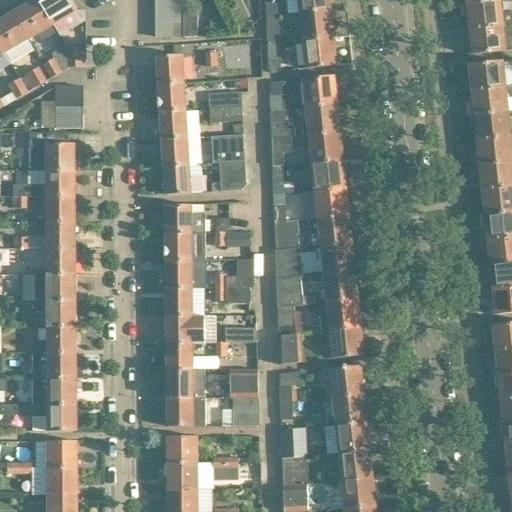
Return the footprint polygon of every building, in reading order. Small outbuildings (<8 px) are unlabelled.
[(30,40),(54,26),(38,0),(35,0),(14,13),(30,40)] [(79,11),(72,0),(38,0),(54,26),(79,11)] [(183,0),(157,0),(158,11),(183,10),(183,0)] [(298,0),(300,13),(332,10),(331,0),(298,0)] [(511,11),(503,12),(502,1),(464,5),(466,21),(469,20),(471,30),(511,24),(511,11)] [(158,11),(158,23),(183,23),(183,10),(158,11)] [(183,38),(198,38),(198,10),(183,10),(183,23),(183,38)] [(303,41),(335,37),(332,10),(300,13),(303,41)] [(0,45),(6,55),(30,40),(14,13),(0,21),(0,45)] [(158,23),(158,38),(183,38),(183,23),(158,23)] [(511,24),(471,30),(472,38),(468,39),(469,55),(489,53),(507,51),(511,50),(511,24)] [(280,26),(268,26),(269,44),(281,43),(280,26)] [(306,69),(338,66),(335,37),(303,41),(306,69)] [(270,61),(279,61),(282,61),(281,43),(269,44),(270,61)] [(6,55),(0,45),(0,71),(11,65),(6,55)] [(71,52),(70,52),(71,68),(83,68),(87,68),(87,52),(83,52),(71,52)] [(218,52),(207,53),(208,68),(219,67),(218,52)] [(182,55),(178,56),(158,57),(160,85),(184,83),(182,55)] [(62,73),(54,59),(44,65),(52,79),(62,73)] [(474,91),(508,87),(505,61),(466,65),(468,82),(473,82),(474,91)] [(37,88),(47,82),(39,68),(29,74),(37,88)] [(303,80),(306,108),(338,105),(335,76),(303,80)] [(10,85),(18,99),(28,93),(20,79),(10,85)] [(184,83),(160,85),(161,112),(186,111),(184,83)] [(474,91),(474,99),(470,100),(472,116),(510,112),(511,112),(509,99),(511,98),(511,86),(508,87),(507,87),(474,91)] [(57,101),(83,101),(83,87),(57,87),(57,101)] [(211,109),(243,107),(242,93),(210,95),(211,109)] [(283,94),(271,94),(272,111),(284,110),(283,94)] [(57,115),(83,115),(83,101),(57,101),(57,103),(57,115)] [(42,103),(42,107),(42,129),(58,129),(57,115),(57,103),(42,103)] [(341,132),(338,105),(306,108),(309,136),(341,132)] [(30,107),(31,129),(42,129),(42,107),(30,107)] [(244,121),(243,107),(211,109),(212,123),(244,121)] [(283,111),(272,111),(273,139),(297,137),(295,126),(295,109),(291,110),(284,110),(283,111)] [(188,138),(186,111),(161,112),(163,140),(188,138)] [(511,136),(511,121),(511,112),(472,116),(474,132),(478,132),(479,140),(511,136)] [(58,129),(83,129),(83,115),(57,115),(58,129)] [(31,171),(46,171),(76,171),(76,144),(66,144),(66,132),(31,133),(31,171)] [(309,136),(312,164),(344,160),(341,132),(309,136)] [(14,134),(0,134),(0,148),(14,148),(14,134)] [(214,164),(221,163),(246,161),(244,135),(212,137),(214,164)] [(477,166),(511,161),(511,136),(479,140),(480,149),(476,150),(477,166)] [(297,137),(273,139),(274,166),(285,166),(284,154),(298,152),(297,137)] [(188,138),(163,140),(165,167),(189,166),(202,165),(201,138),(188,138)] [(344,160),(312,164),(315,192),(347,188),(344,160)] [(248,185),(246,161),(221,163),(222,191),(244,190),(248,185)] [(511,186),(511,161),(477,166),(479,182),(483,181),(484,190),(511,186)] [(189,166),(165,167),(166,196),(191,194),(189,166)] [(285,166),(274,166),(274,184),(285,183),(285,182),(285,166)] [(76,171),(46,171),(47,185),(31,185),(14,185),(14,198),(28,198),(47,198),(47,197),(76,197),(76,171)] [(511,186),(484,190),(485,199),(481,199),(483,215),(511,212),(511,186)] [(350,216),(347,188),(315,192),(318,219),(350,216)] [(77,223),(76,197),(47,197),(47,198),(47,223),(77,223)] [(29,209),(28,198),(14,198),(14,210),(29,209)] [(187,206),(167,206),(167,234),(192,234),(206,234),(206,214),(192,214),(192,206),(187,206)] [(276,223),(287,222),(286,206),(275,206),(276,223)] [(511,212),(483,215),(484,232),(489,231),(489,240),(511,237),(511,212)] [(353,244),(350,216),(318,219),(310,220),(312,234),(319,234),(321,247),(353,244)] [(220,219),(216,223),(216,233),(228,232),(228,219),(220,219)] [(287,222),(276,223),(277,251),(300,249),(299,222),(287,223),(287,222)] [(47,223),(47,236),(27,236),(28,238),(14,238),(14,249),(28,249),(48,249),(77,249),(77,223),(47,223)] [(217,248),(251,247),(251,233),(217,233),(217,248)] [(206,261),(206,234),(192,234),(167,234),(167,262),(193,261),(206,261)] [(511,262),(511,237),(489,240),(490,249),(486,249),(488,265),(511,262)] [(353,244),(321,247),(324,275),(356,272),(353,244)] [(28,261),(28,249),(14,249),(15,261),(28,261)] [(77,249),(48,249),(28,249),(48,250),(48,275),(77,275),(77,249)] [(300,249),(277,251),(277,279),(301,277),(303,277),(300,249)] [(193,261),(167,262),(168,289),(193,289),(206,289),(206,261),(193,261)] [(237,261),(237,276),(238,289),(251,288),(254,288),(254,261),(237,261)] [(494,281),(495,289),(511,287),(511,262),(488,265),(490,281),(494,281)] [(327,302),(359,299),(356,272),(324,275),(327,302)] [(227,288),(227,274),(217,274),(217,288),(227,288)] [(26,275),(25,297),(34,297),(34,275),(26,275)] [(48,275),(35,275),(35,291),(35,301),(48,301),(77,301),(77,275),(48,275)] [(278,307),(295,306),(304,305),(303,297),(301,277),(277,279),(278,307)] [(511,287),(495,289),(496,298),(491,299),(493,315),(511,313),(511,287)] [(227,305),(251,305),(251,288),(238,289),(227,289),(227,288),(217,288),(217,303),(227,302),(227,305)] [(193,316),(193,289),(168,289),(168,316),(193,316)] [(330,330),(362,326),(359,299),(327,302),(328,314),(320,315),(321,331),(330,330)] [(34,313),(48,313),(48,327),(77,327),(77,301),(48,301),(35,301),(34,301),(34,313)] [(295,313),(279,315),(279,335),(303,332),(301,313),(295,313)] [(193,317),(193,316),(168,316),(168,329),(165,330),(162,332),(161,336),(162,339),(165,342),(168,343),(168,344),(193,344),(206,344),(206,316),(193,317)] [(496,342),(497,351),(511,349),(511,323),(510,324),(490,326),(492,342),(496,342)] [(362,326),(330,330),(333,359),(365,356),(365,355),(370,353),(372,348),(371,342),(366,339),(363,339),(362,326)] [(78,353),(77,327),(48,327),(48,342),(34,342),(34,353),(78,353)] [(227,330),(227,344),(228,344),(258,343),(257,329),(227,330)] [(279,335),(280,365),(304,362),(303,332),(279,335)] [(193,344),(168,344),(168,372),(194,371),(193,344)] [(227,344),(218,345),(218,357),(228,357),(228,344),(227,344)] [(496,376),(511,374),(511,349),(497,351),(498,360),(494,360),(496,376)] [(78,364),(78,353),(34,353),(34,379),(49,379),(78,379),(84,379),(84,364),(78,364)] [(362,366),(342,368),(330,369),(333,397),(365,394),(362,366)] [(194,371),(168,372),(169,399),(194,398),(207,398),(206,371),(194,371)] [(234,398),(260,398),(259,371),(232,371),(232,398),(234,398)] [(511,374),(496,376),(498,392),(502,392),(503,400),(511,399),(511,374)] [(78,379),(49,379),(34,379),(34,406),(78,406),(78,379)] [(293,386),(281,387),(282,402),(293,402),(294,401),(293,386)] [(336,425),(368,421),(365,394),(333,397),(336,425)] [(169,399),(169,427),(189,427),(205,427),(207,427),(207,398),(194,398),(169,399)] [(234,398),(234,427),(260,427),(260,412),(260,398),(234,398)] [(511,424),(511,399),(503,400),(504,409),(500,410),(501,426),(511,424)] [(294,413),(294,401),(293,402),(282,402),(282,420),(294,419),(294,413)] [(33,432),(49,432),(78,432),(78,406),(34,406),(33,406),(33,432)] [(336,425),(339,452),(371,449),(368,421),(336,425)] [(511,424),(501,426),(503,442),(507,441),(508,450),(511,449),(511,424)] [(306,429),(283,430),(283,441),(284,458),(296,458),(306,457),(307,457),(306,429)] [(169,464),(199,464),(199,437),(169,437),(169,464)] [(49,442),(49,469),(78,468),(78,442),(49,442)] [(374,476),(371,449),(339,452),(342,480),(374,476)] [(306,457),(296,458),(284,458),(284,473),(309,472),(307,457),(306,457)] [(238,481),(238,468),(227,468),(227,458),(214,458),(214,481),(238,481)] [(238,468),(238,458),(227,458),(227,468),(238,468)] [(8,463),(0,463),(0,469),(8,468),(8,474),(20,474),(20,463),(8,463)] [(33,463),(20,463),(20,474),(33,474),(33,463)] [(199,490),(199,464),(169,464),(169,490),(199,490)] [(37,469),(33,469),(33,474),(33,495),(49,495),(78,494),(78,468),(49,469),(37,469)] [(342,480),(345,508),(377,505),(374,476),(342,480)] [(309,511),(308,485),(284,487),(285,511),(309,511)] [(169,511),(199,511),(199,490),(169,490),(169,511)] [(78,511),(78,494),(49,495),(49,511),(78,511)]
